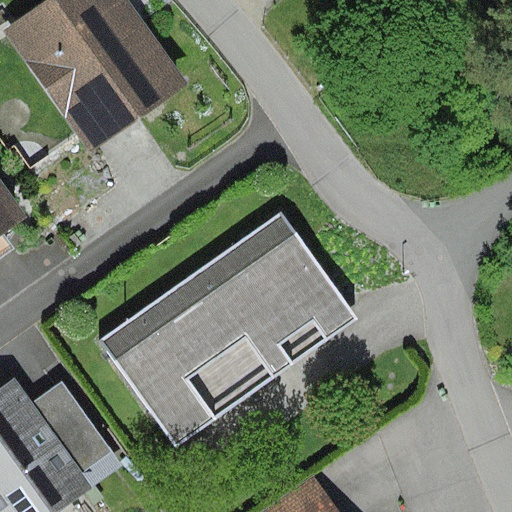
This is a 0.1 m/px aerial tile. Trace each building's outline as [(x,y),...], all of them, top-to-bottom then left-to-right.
[(124,0),(54,0),(7,34),(93,152),(186,85),(124,0)] [(426,37),(387,70),(438,129),(462,108),(436,79),(451,66),(426,37)] [(0,180),(0,254),(10,248),(1,234),(26,218),(0,180)] [(279,213),(99,340),(173,445),(354,317),(279,213)] [(0,511),(52,511),(89,488),(32,402),(17,379),(0,390),(0,511)] [(63,381),(32,402),(89,488),(121,467),(63,381)] [(340,511),(316,479),(268,511),(340,511)]
